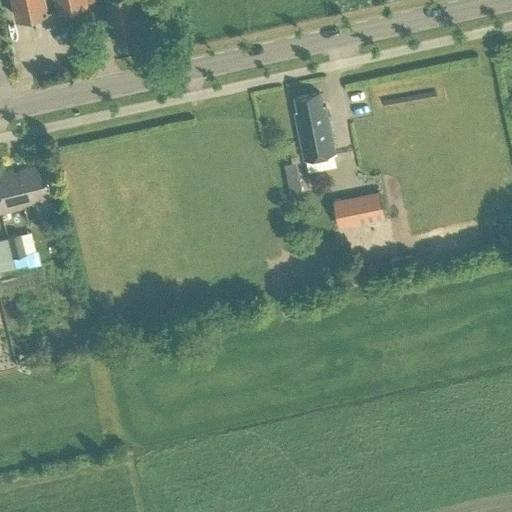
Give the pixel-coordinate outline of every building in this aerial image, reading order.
[(14,0),(18,16),(89,2),(88,0),(14,0)] [(108,0),(118,41),(141,36),(139,27),(144,26),(138,0),(108,0)] [(295,95),(298,109),(295,110),(304,158),(336,151),(326,103),(323,104),(320,90),(295,95)] [(26,205),(41,201),(42,204),(51,201),(42,160),(22,165),(23,168),(15,170),(14,167),(0,169),(0,213),(26,207),(26,205)] [(290,192),(302,190),(296,160),(284,163),(290,192)] [(380,189),(334,199),(340,226),(386,216),(380,189)] [(21,233),(9,236),(14,257),(26,254),(21,233)]
